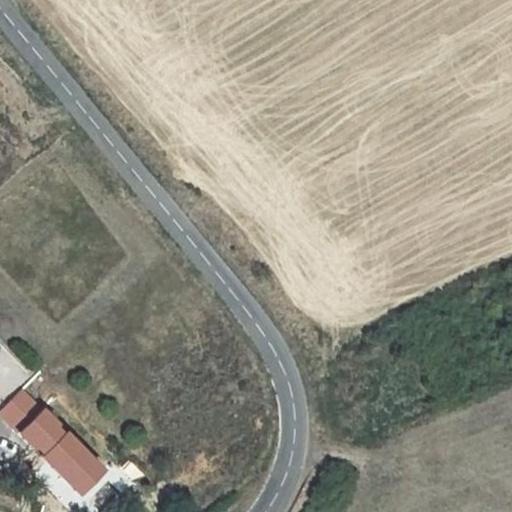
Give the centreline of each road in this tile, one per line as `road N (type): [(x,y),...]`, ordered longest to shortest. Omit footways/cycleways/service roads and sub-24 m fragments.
road 1 (tertiary): [(0,6),(265,332),(293,402),(285,480),(266,511)]
road 2 (unknown): [(50,511),(40,429),(3,376)]
